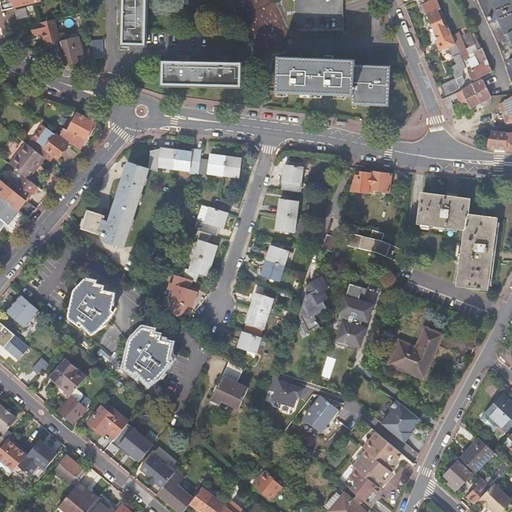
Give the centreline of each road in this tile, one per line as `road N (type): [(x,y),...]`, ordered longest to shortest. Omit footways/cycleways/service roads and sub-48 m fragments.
road 1 (unknown): [(44,219),(185,331),(193,366),(184,380)]
road 2 (residential): [(142,111),(0,272)]
road 3 (residential): [(0,377),(158,511)]
road 4 (residential): [(270,128),(211,323)]
road 5 (residential): [(270,128),(451,158)]
road 6 (residential): [(451,158),(388,0)]
road 7 (residential): [(0,58),(142,111)]
road 8 (residential): [(487,355),(421,482)]
road 9 (residential): [(142,111),(270,128)]
